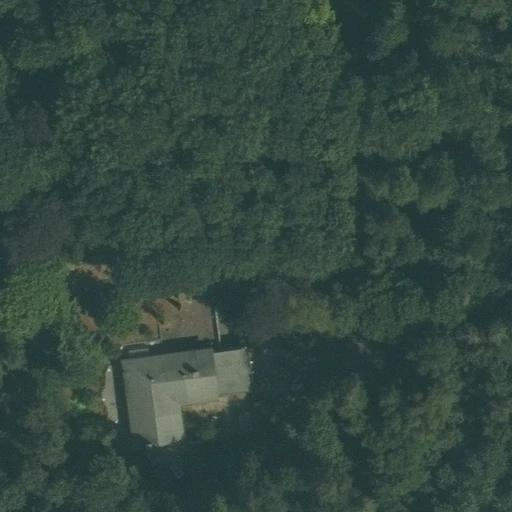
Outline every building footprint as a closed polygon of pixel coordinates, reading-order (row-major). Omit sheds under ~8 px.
[(40,254),(28,256),(31,273),(49,270),(48,260),(41,262),(40,254)] [(68,257),(58,258),(59,268),(69,268),(68,257)] [(208,266),(183,269),(185,287),(211,283),(208,266)] [(243,348),(209,352),(215,396),(249,391),(243,348)] [(209,352),(125,363),(135,444),(144,443),(144,446),(147,446),(149,456),(154,460),(160,462),(168,462),(173,457),(176,452),(175,439),(179,439),(174,401),(215,396),(209,352)]
